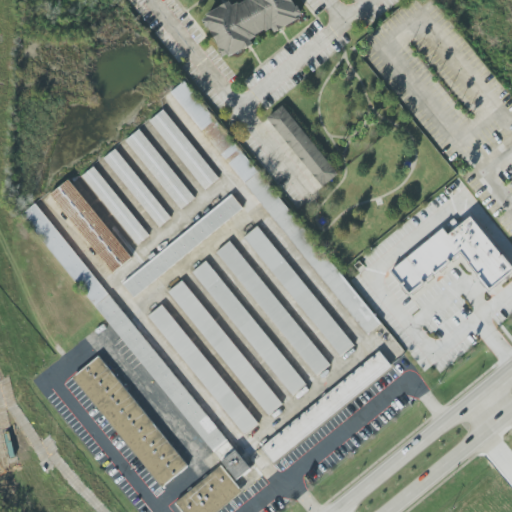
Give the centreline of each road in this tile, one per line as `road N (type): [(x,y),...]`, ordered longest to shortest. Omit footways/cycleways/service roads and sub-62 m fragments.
road 1 (primary): [(482,392),(336,511)]
road 2 (primary): [(387,511),(511,411)]
